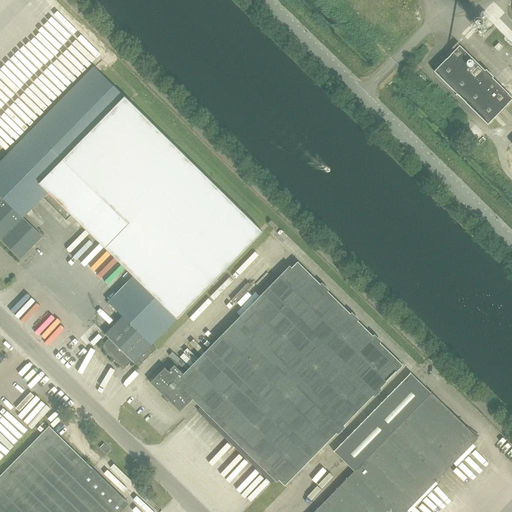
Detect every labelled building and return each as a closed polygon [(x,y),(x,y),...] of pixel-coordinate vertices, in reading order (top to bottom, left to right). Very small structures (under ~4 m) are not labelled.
[(494,47),(498,52),(503,47),(499,43),(494,47)] [(511,100),(511,97),(460,46),(434,72),(488,125),(511,100)] [(49,191),(73,215),(135,276),(109,302),(123,317),(153,346),(264,232),(134,106),(95,67),(10,153),(49,191)] [(0,239),(21,259),(43,237),(23,218),(28,213),(44,197),(49,191),(10,153),(0,163),(0,239)] [(230,332),(335,435),(403,365),(298,262),(230,332)] [(157,350),(153,346),(123,317),(105,334),(110,338),(105,343),(104,346),(104,348),(105,351),(124,370),(133,361),(139,368),(157,350)] [(285,486),(335,435),(230,332),(186,376),(201,390),(194,397),(202,405),(277,478),(285,486)] [(180,411),(194,397),(201,390),(186,376),(175,366),(169,372),(166,368),(151,383),(180,411)] [(400,511),(475,436),(431,393),(410,373),(333,452),(334,452),(354,472),(314,511),(400,511)] [(111,450),(106,445),(104,443),(99,447),(106,454),(111,450)] [(20,446),(0,466),(0,511),(86,511),(78,503),(85,495),(75,486),(79,482),(63,466),(52,477),(20,446)]
